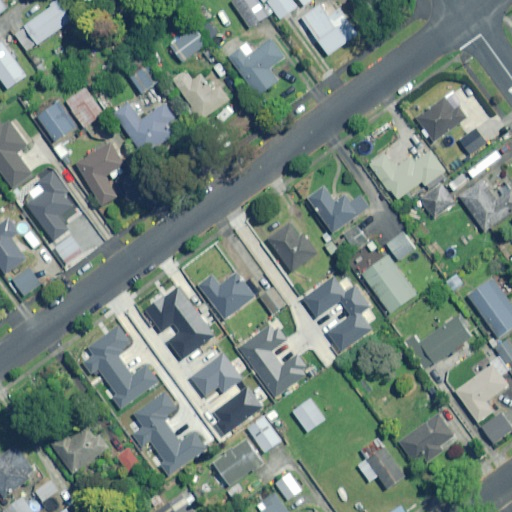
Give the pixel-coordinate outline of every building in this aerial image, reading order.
[(264,5),(260,0),(238,0),(233,4),(252,29),(272,15),(264,5)] [(74,20),(60,2),(15,34),(28,53),(74,20)] [(321,6),(297,22),(313,47),(321,42),(330,55),(359,35),(339,5),(326,13),(321,6)] [(208,45),(197,29),(172,46),(183,62),(208,45)] [(286,60),(272,40),(254,53),(248,44),(229,57),(257,98),(280,82),(271,70),(286,60)] [(27,77),(3,43),(0,45),(0,77),(9,90),(27,77)] [(162,81),(144,57),(125,70),(143,94),(162,81)] [(225,67),(216,73),(229,90),(237,84),(225,67)] [(194,81),(187,71),(174,80),(203,120),(231,101),(221,87),(214,92),(202,75),(194,81)] [(105,115),(86,88),(67,102),(86,129),(105,115)] [(454,111),(446,100),(419,119),(436,143),(468,120),(459,107),(454,111)] [(79,126),(61,102),(38,120),(55,144),(79,126)] [(176,119),(166,105),(144,121),(131,103),(116,114),(146,156),(176,135),(169,124),(176,119)] [(3,128),(0,123),(0,167),(16,189),(33,176),(18,156),(29,148),(10,123),(3,128)] [(487,144),(476,129),(460,141),(471,156),(487,144)] [(111,174),(114,180),(125,174),(121,168),(124,166),(112,145),(79,163),(103,207),(120,197),(107,176),(111,174)] [(447,171),(431,152),(416,164),(412,159),(399,169),(387,153),(371,165),(398,201),(423,182),(427,187),(447,171)] [(37,178),(41,185),(31,192),(37,200),(29,205),(65,260),(81,250),(60,217),(74,208),(65,194),(67,193),(52,169),(37,178)] [(494,189),(486,178),(460,196),(486,232),(511,213),(511,186),(507,180),(494,189)] [(456,203),(443,185),(421,200),(435,219),(456,203)] [(334,200),(324,186),(308,198),(334,235),(371,208),(362,195),(350,204),(343,194),(334,200)] [(20,233),(11,219),(0,226),(0,265),(7,275),(29,260),(13,238),(20,233)] [(318,254),(294,221),(269,240),(294,273),(318,254)] [(370,245),(355,225),(335,240),(349,260),(370,245)] [(417,249),(405,233),(388,245),(399,261),(417,249)] [(418,295),(390,256),(361,277),(389,316),(418,295)] [(28,267),(10,279),(23,298),(41,286),(28,267)] [(246,285),(237,274),(222,286),(214,275),(200,285),(227,321),(262,294),(252,281),(246,285)] [(464,284),(457,275),(447,283),(454,292),(464,284)] [(511,329),(511,304),(494,279),(468,297),(497,340),(511,329)] [(287,305),(274,289),(260,300),(273,316),(287,305)] [(211,337),(194,314),(184,322),(182,319),(173,325),(160,308),(143,320),(175,364),(211,337)] [(473,338),(458,317),(412,349),(427,370),(473,338)] [(246,359),(232,338),(217,348),(231,369),(246,359)] [(511,362),(511,346),(508,341),(496,350),(508,365),(511,362)] [(509,371),(495,352),(482,361),(487,368),(455,391),(478,424),(493,413),(486,402),(508,387),(501,377),(509,371)] [(151,374),(136,353),(118,365),(111,356),(92,369),(114,400),(151,374)] [(161,370),(149,378),(173,412),(185,404),(161,370)] [(402,407),(390,391),(374,403),(386,419),(402,407)] [(150,423),(135,400),(118,412),(134,434),(150,423)] [(308,401),(293,411),(308,433),(323,423),(308,401)] [(243,423),(230,404),(213,416),(226,435),(243,423)] [(511,432),(511,429),(501,414),(481,428),(493,445),(511,432)] [(455,438),(438,415),(399,443),(416,466),(425,460),(428,464),(443,453),(440,448),(455,438)] [(282,442),(265,418),(249,429),(266,453),(282,442)] [(97,438),(87,424),(70,436),(55,446),(74,474),(110,449),(101,435),(97,438)] [(406,478),(381,438),(362,450),(369,460),(360,466),(370,483),(380,477),(388,489),(406,478)] [(263,465),(247,441),(213,463),(229,487),(263,465)] [(29,476),(35,472),(17,448),(0,460),(0,492),(5,499),(31,479),(29,476)] [(142,465),(129,449),(117,458),(130,474),(142,465)] [(303,491),(291,474),(277,484),(289,501),(303,491)] [(59,491),(52,481),(36,491),(44,502),(59,491)] [(195,511),(184,493),(168,503),(156,510),(157,511),(195,511)] [(288,511),(276,493),(256,506),(260,511),(288,511)] [(36,511),(25,497),(13,506),(17,511),(36,511)]
